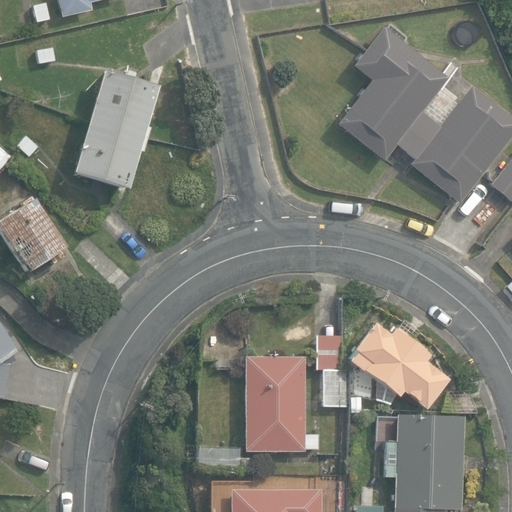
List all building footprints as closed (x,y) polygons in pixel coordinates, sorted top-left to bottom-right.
[(55,0),(59,17),(90,10),(88,2),(96,0),(55,0)] [(31,6),(35,22),(48,19),(44,2),(31,6)] [(447,196),(458,204),(511,133),(511,119),(468,86),(456,103),(447,97),(437,89),(444,80),(398,45),(404,38),(388,26),(384,31),(379,27),(349,66),(368,81),(334,125),(382,162),(394,146),(412,160),(407,165),(447,196)] [(35,49),(38,64),(54,61),(51,46),(35,49)] [(69,173),(124,190),(136,150),(142,152),(148,129),(143,127),(155,86),(100,70),(69,173)] [(17,147),(28,155),(35,146),(24,138),(17,147)] [(0,171),(12,158),(0,147),(0,171)] [(511,159),(491,187),(511,203),(511,159)] [(0,218),(0,238),(21,272),(60,247),(28,196),(19,202),(21,205),(0,218)] [(373,328),(368,324),(349,351),(352,353),(345,362),(394,398),(398,392),(422,410),(444,380),(419,362),(425,355),(390,330),(386,335),(374,327),(373,328)] [(0,359),(12,351),(0,332),(0,359)] [(313,370),(339,370),(339,336),(313,336),(313,370)] [(242,451),(302,451),(302,448),(317,448),(317,435),(302,435),(303,358),(242,357),(242,451)] [(231,370),(231,360),(215,359),(215,370),(231,370)] [(459,510),(461,417),(393,415),(392,442),(381,441),(380,477),(391,477),(390,511),(439,511),(439,509),(459,510)] [(238,447),(198,445),(196,469),(236,471),(238,447)] [(349,488),(357,500),(368,492),(360,480),(349,488)] [(320,511),(321,489),(228,489),(228,511),(320,511)] [(371,511),(372,501),(349,500),(348,511),(371,511)]
